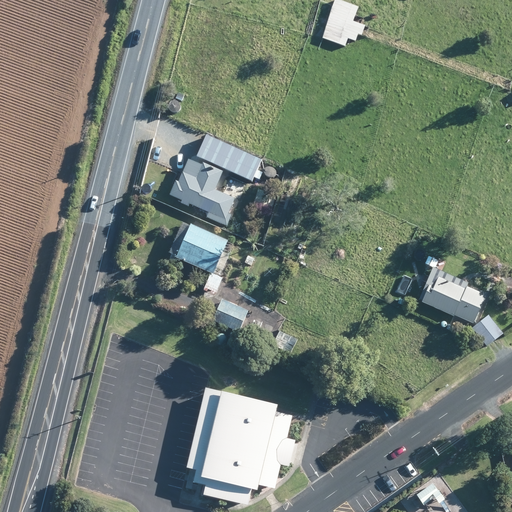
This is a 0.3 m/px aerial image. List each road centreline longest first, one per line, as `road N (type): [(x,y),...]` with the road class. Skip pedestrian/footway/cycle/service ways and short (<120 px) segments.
road 1 (secondary): [(153,0),(18,511)]
road 2 (unclassified): [(315,511),(511,377)]
